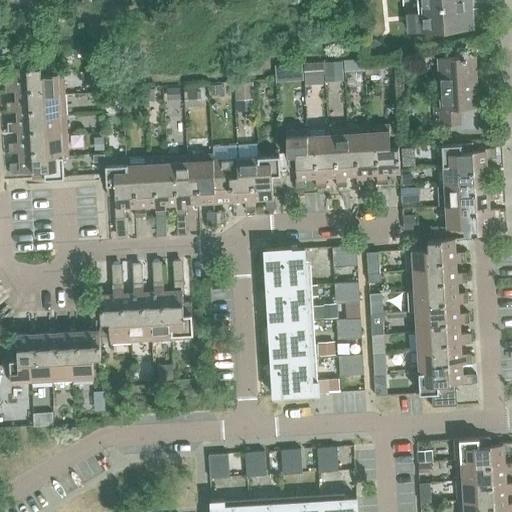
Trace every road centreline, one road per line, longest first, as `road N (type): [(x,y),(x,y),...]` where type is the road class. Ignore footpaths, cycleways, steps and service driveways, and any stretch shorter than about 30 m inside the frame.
road 1 (residential): [(0,502),(104,433),(249,425)]
road 2 (residential): [(249,425),(240,242)]
road 3 (residential): [(489,420),(483,245)]
road 4 (residential): [(240,242),(71,251)]
road 5 (residential): [(391,220),(254,227),(240,242)]
road 6 (residential): [(71,251),(58,281),(24,282),(2,265),(0,206)]
road 7 (residential): [(249,425),(384,423)]
